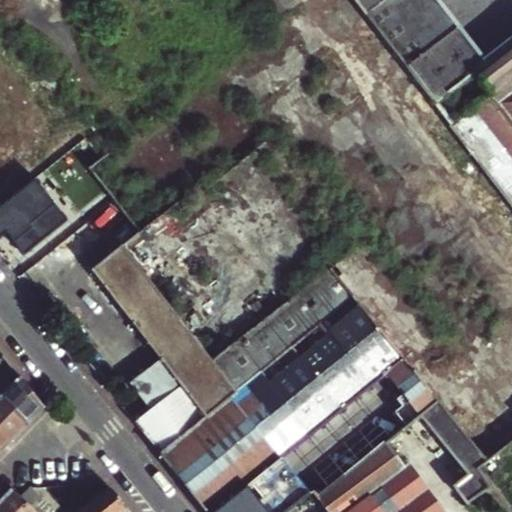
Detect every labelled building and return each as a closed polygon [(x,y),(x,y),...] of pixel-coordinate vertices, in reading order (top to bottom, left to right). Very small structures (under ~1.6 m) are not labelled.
[(348,0),(453,124),(463,116),(455,106),(467,97),(474,107),(511,78),(511,33),(478,56),(440,0),(348,0)] [(511,78),(474,107),(467,97),(455,106),(463,116),(453,124),(511,202),(511,78)] [(65,219),(34,181),(0,208),(0,237),(7,232),(24,252),(65,219)] [(120,247),(90,271),(162,359),(181,383),(212,359),(120,247)] [(479,467),(487,460),(353,296),(303,337),(237,391),(161,454),(206,511),(286,511),(293,506),(313,491),(328,511),(442,511),(408,465),(402,469),(385,445),(421,416),(468,473),(454,483),(468,502),(492,485),(479,467)] [(26,425),(45,406),(5,356),(0,360),(0,371),(11,386),(0,397),(26,425)] [(136,380),(154,404),(181,383),(162,359),(136,380)] [(212,359),(181,383),(183,386),(157,408),(147,416),(151,421),(150,422),(143,427),(141,429),(161,454),(237,391),(212,359)] [(183,386),(181,383),(154,404),(157,408),(183,386)] [(0,396),(0,432),(9,442),(26,425),(0,397),(0,396)] [(139,408),(132,414),(143,427),(150,422),(139,408)] [(0,452),(9,442),(0,432),(0,452)] [(30,487),(21,495),(37,511),(43,511),(51,504),(31,487),(30,487)] [(128,511),(110,488),(109,487),(77,511),(128,511)] [(0,502),(0,508),(4,511),(37,511),(21,495),(14,488),(0,502)] [(328,511),(313,491),(293,506),(297,511),(328,511)]
